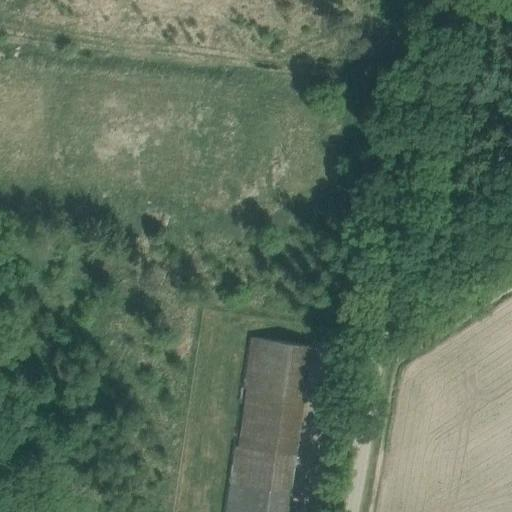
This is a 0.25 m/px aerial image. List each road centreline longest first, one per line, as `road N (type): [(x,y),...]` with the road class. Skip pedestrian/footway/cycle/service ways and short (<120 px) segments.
road 1 (unclassified): [(352,511),(424,86),(464,0)]
road 2 (track): [(29,511),(0,392)]
